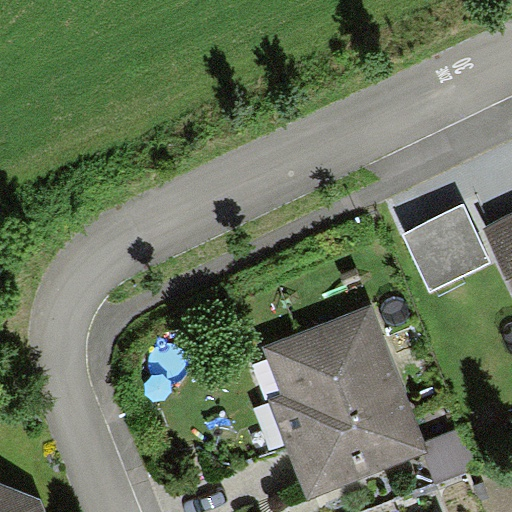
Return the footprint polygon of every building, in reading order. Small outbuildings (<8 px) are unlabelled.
[(490,250),(463,195),(404,224),(431,279),(490,250)] [(511,206),(484,219),(511,276),(511,206)] [(371,301),(265,343),(282,385),(269,391),(310,492),(424,447),(429,445),(425,434),(371,301)] [(477,459),(461,419),(425,434),(429,445),(424,447),(436,476),(477,459)] [(36,511),(29,494),(0,480),(0,511),(36,511)]
